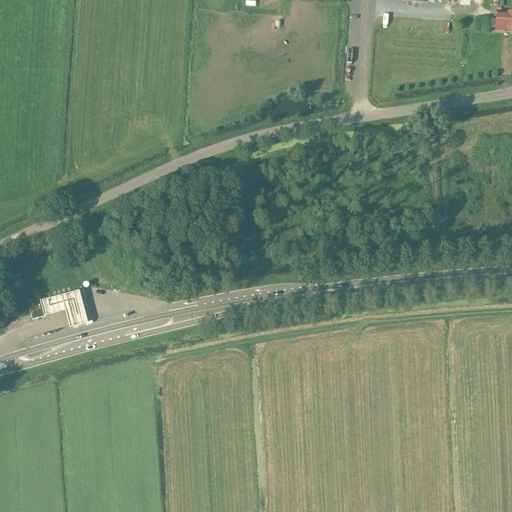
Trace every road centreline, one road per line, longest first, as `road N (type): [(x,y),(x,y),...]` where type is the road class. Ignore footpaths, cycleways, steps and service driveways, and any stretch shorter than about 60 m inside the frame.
road 1 (unclassified): [(0,245),(262,136),(511,94)]
road 2 (track): [(133,511),(123,369),(255,336),(511,309)]
road 3 (primary): [(511,273),(259,301)]
road 4 (track): [(503,309),(509,463)]
